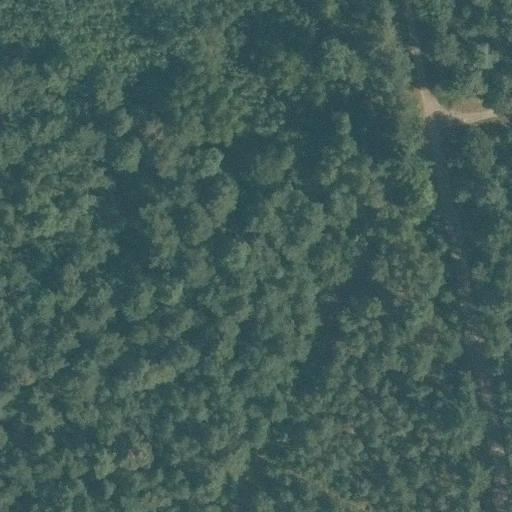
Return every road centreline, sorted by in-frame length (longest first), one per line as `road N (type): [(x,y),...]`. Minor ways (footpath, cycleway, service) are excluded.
road 1 (track): [(398,0),(448,196),(510,511)]
road 2 (track): [(425,123),(389,164),(230,511)]
road 3 (track): [(425,123),(511,27)]
